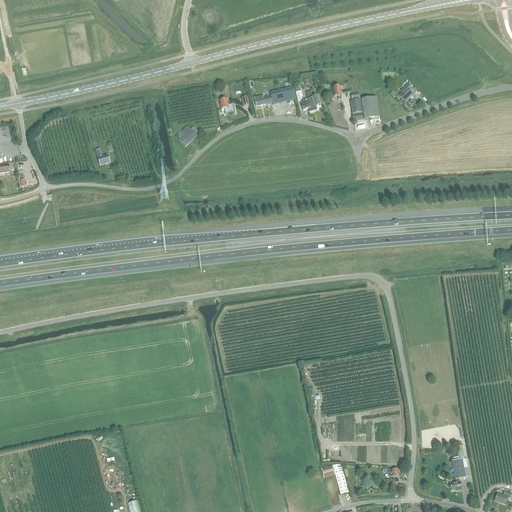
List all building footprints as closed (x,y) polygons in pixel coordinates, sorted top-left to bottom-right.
[(405,103),(412,95),(409,92),(412,89),(408,85),(401,91),(403,93),(399,97),(405,103)] [(273,105),(295,100),(292,88),(270,93),(271,97),(264,99),(263,96),(254,98),(257,108),(272,104),(273,105)] [(338,101),(342,101),(341,88),(333,88),(333,98),(338,97),(338,101)] [(317,96),(301,101),(303,106),(301,106),(303,111),(310,109),(311,111),(316,109),(316,107),(320,106),(317,96)] [(353,122),(374,119),(379,118),(376,98),(360,101),(360,100),(357,101),(350,102),(352,115),(357,114),(357,115),(352,116),(353,122)] [(227,100),(220,101),(221,110),(225,109),(225,115),(234,113),(233,104),(228,105),(227,100)] [(197,137),(191,130),(187,127),(176,137),(179,140),(185,147),(197,137)] [(100,167),(110,164),(108,156),(103,157),(101,150),(96,152),(99,159),(98,159),(100,167)] [(315,396),(313,389),(307,390),(309,398),(311,406),(317,405),(316,401),(320,400),(319,396),(315,396)] [(462,460),(464,460),(462,449),(457,450),(459,459),(454,460),(455,461),(452,462),(455,480),(456,480),(459,479),(465,478),(469,477),(468,468),(464,469),(462,460)] [(335,475),(341,495),(349,493),(341,466),(322,467),(326,478),(335,475)] [(399,470),(388,470),(388,467),(383,467),(383,470),(383,472),(384,473),(387,473),(391,474),(391,478),(398,478),(399,470)] [(460,483),(459,479),(456,480),(457,483),(450,485),(451,491),(457,490),(457,491),(462,491),(460,483)] [(510,499),(511,495),(504,492),(503,496),(497,494),(495,501),(501,503),(501,504),(506,505),(508,498),(510,499)] [(128,504),(130,511),(140,511),(138,501),(128,504)]
